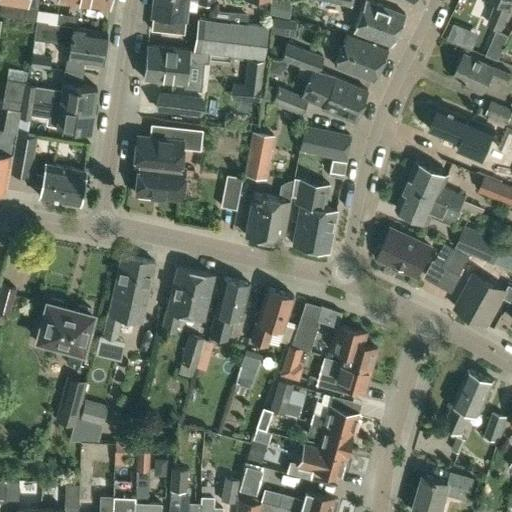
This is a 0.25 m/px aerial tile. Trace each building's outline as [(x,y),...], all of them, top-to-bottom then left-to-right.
[(0,0),(1,0),(0,9),(0,12),(37,18),(39,0),(0,0)] [(152,0),(151,11),(154,12),(153,28),(183,31),(186,0),(196,0),(197,1),(212,3),(212,0),(152,0)] [(389,43),(404,12),(371,0),(363,0),(353,30),(389,43)] [(496,0),(487,23),(500,28),(511,0),(496,0)] [(248,13),(215,10),(214,18),(198,16),(195,47),(202,47),(231,51),(262,55),(266,25),(247,23),(248,13)] [(37,18),(34,37),(46,39),(70,42),(67,58),(85,61),(100,63),(105,30),(75,26),(47,22),(47,20),(41,19),(37,18)] [(498,60),(508,35),(496,30),(486,55),(498,60)] [(372,78),(386,47),(346,32),(334,64),(372,78)] [(287,42),(281,57),(311,68),(317,71),(322,55),(287,42)] [(185,83),(189,47),(147,43),(143,78),(185,83)] [(32,52),(30,63),(49,65),(51,54),(44,53),(32,52)] [(504,81),(508,72),(494,65),(493,66),(464,52),(453,75),(482,89),(489,74),(504,81)] [(269,70),(273,71),(278,68),(280,63),(272,60),(269,70)] [(306,82),(300,95),(307,98),(311,99),(322,104),(321,107),(355,121),(368,89),(334,75),(317,71),(311,68),(307,79),(306,82)] [(21,101),(22,98),(23,90),(24,84),(24,81),(6,78),(3,99),(21,101)] [(23,90),(22,98),(93,108),(97,86),(62,81),(60,90),(24,84),(23,90)] [(154,104),(170,104),(170,84),(154,84),(154,104)] [(277,88),(272,100),(301,113),(307,98),(300,95),(278,85),(277,88)] [(93,108),(22,98),(21,101),(22,101),(19,116),(28,118),(29,114),(46,117),(45,120),(55,122),(54,125),(90,131),(93,108)] [(511,107),(491,100),(484,118),(506,127),(509,121),(511,122),(511,107)] [(200,104),(175,101),(174,116),(198,119),(200,104)] [(481,159),(494,127),(439,103),(429,128),(460,141),(457,148),(481,159)] [(15,133),(19,109),(6,107),(3,129),(0,128),(0,188),(4,189),(13,133),(15,133)] [(350,133),(334,129),(304,123),(299,147),(345,156),(350,133)] [(136,135),(133,163),(138,164),(138,163),(179,168),(179,167),(181,146),(200,148),(202,128),(170,124),(169,138),(136,135)] [(244,172),(264,176),(272,133),(252,129),(244,172)] [(37,135),(16,132),(9,172),(30,175),(37,135)] [(485,175),(511,184),(511,167),(485,157),(480,172),(485,175)] [(416,159),(406,182),(461,206),(466,194),(443,184),(448,173),(416,159)] [(77,202),(84,169),(42,160),(40,173),(35,172),(32,185),(38,186),(36,195),(77,202)] [(184,167),(179,167),(179,168),(138,163),(138,164),(135,191),(138,191),(138,195),(150,196),(151,192),(181,196),(184,167)] [(186,192),(203,191),(202,168),(184,169),(186,192)] [(226,173),(220,204),(235,207),(242,176),(226,173)] [(300,201),(292,241),(329,249),(337,207),(325,205),(329,182),(294,175),(291,193),(296,194),(294,200),(300,201)] [(511,203),(511,184),(485,175),(479,191),(511,203)] [(446,213),(456,218),(461,206),(406,182),(396,206),(428,220),(431,215),(443,220),(446,213)] [(282,240),(290,198),(253,191),(245,233),(282,240)] [(503,241),(465,224),(455,247),(493,264),(503,241)] [(417,274),(430,245),(391,226),(382,244),(378,245),(375,252),(377,259),(384,262),(388,260),(417,274)] [(447,265),(456,248),(444,241),(434,259),(447,265)] [(468,254),(456,248),(447,265),(459,272),(468,254)] [(154,260),(121,253),(112,292),(98,348),(117,353),(120,339),(117,339),(118,337),(123,316),(130,318),(134,302),(126,300),(127,295),(145,300),(154,260)] [(176,265),(161,329),(176,332),(180,311),(203,316),(213,273),(176,265)] [(486,322),(506,287),(474,270),(455,305),(486,322)] [(241,315),(249,281),(222,275),(208,333),(226,337),(232,313),(241,315)] [(433,280),(430,300),(453,304),(457,285),(433,280)] [(0,310),(9,313),(17,287),(2,283),(0,288),(0,310)] [(283,326),(293,294),(266,285),(249,338),(266,343),(272,323),(283,326)] [(52,347),(53,342),(69,347),(66,360),(78,363),(92,312),(46,299),(36,338),(38,338),(37,343),(52,347)] [(321,305),(317,318),(337,323),(341,311),(321,305)] [(143,323),(129,323),(129,352),(153,352),(154,306),(143,306),(143,323)] [(317,326),(298,321),(291,346),(310,351),(317,326)] [(344,352),(342,359),(371,367),(376,347),(362,343),(365,331),(337,323),(330,348),(344,352)] [(196,367),(204,338),(189,333),(180,362),(196,367)] [(249,387),(259,354),(244,350),(234,382),(249,387)] [(350,385),(365,389),(371,367),(342,359),(326,355),(319,381),(349,389),(350,385)] [(280,373),(297,378),(300,367),(283,361),(280,373)] [(479,412),(493,379),(467,368),(442,424),(461,432),(471,409),(479,412)] [(75,425),(87,380),(66,374),(55,420),(75,425)] [(293,384),(279,379),(270,409),(284,413),(293,384)] [(233,410),(236,393),(223,391),(220,408),(233,410)] [(330,403),(327,414),(313,410),(310,421),(332,427),(352,432),(358,411),(330,403)] [(263,408),(257,427),(265,430),(272,411),(263,408)] [(497,439),(506,415),(494,410),(485,435),(497,439)] [(307,432),(321,436),(318,446),(346,454),(352,432),(332,427),(310,421),(307,432)] [(266,443),(251,438),(245,460),(260,464),(266,443)] [(351,455),(346,454),(318,446),(304,442),(298,462),(340,474),(343,467),(347,468),(351,455)] [(120,464),(145,463),(144,447),(119,449),(120,464)] [(145,448),(144,469),(154,469),(154,448),(145,448)] [(171,466),(170,490),(186,490),(187,467),(171,466)] [(467,498),(473,477),(450,470),(448,479),(423,473),(413,510),(421,511),(439,511),(445,492),(467,498)] [(221,499),(235,502),(240,479),(225,476),(221,499)] [(5,479),(3,511),(40,511),(41,507),(17,506),(19,480),(5,479)] [(66,483),(65,506),(78,506),(79,483),(66,483)] [(279,503),(287,506),(308,511),(333,511),(336,505),(332,504),(334,496),(305,488),(303,497),(283,492),(279,503)] [(219,511),(212,511),(212,493),(199,492),(199,500),(199,511),(219,511)] [(110,511),(111,494),(99,493),(98,511),(110,511)] [(133,511),(134,500),(134,495),(111,494),(110,511),(133,511)] [(199,511),(199,500),(188,499),(187,511),(199,511)] [(236,511),(257,511),(259,500),(237,499),(236,511)] [(161,511),(162,501),(134,500),(133,511),(161,511)]
